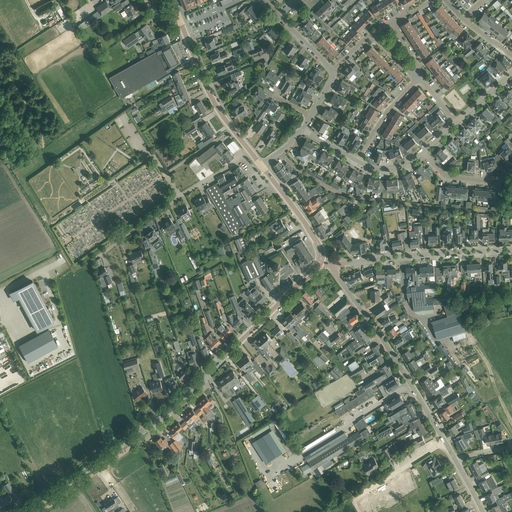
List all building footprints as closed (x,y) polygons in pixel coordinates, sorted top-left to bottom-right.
[(99,13),(85,23),(87,26),(112,9),(113,8),(120,3),(118,1),(119,0),(112,0),(114,3),(110,6),(106,1),(96,8),(98,11),(99,13)] [(204,0),(189,0),(182,3),(184,9),(190,6),(197,3),(201,2),(201,1),(204,0)] [(325,0),(323,3),(331,10),(335,6),(339,11),(341,9),(337,5),(335,2),(333,4),(329,0),(328,0),(327,2),(325,0)] [(389,6),(385,0),(382,0),(380,2),(385,9),(389,6)] [(385,9),(380,2),(375,5),(380,12),(385,9)] [(120,3),(113,8),(116,12),(119,10),(123,7),(120,3)] [(326,15),(331,10),(323,3),(321,5),(322,6),(320,8),(326,15)] [(128,4),(126,6),(126,7),(124,8),(127,12),(126,12),(129,16),(132,19),(139,14),(136,11),(137,10),(134,7),(133,7),(131,4),(129,5),(128,4)] [(244,5),(238,11),(241,14),(247,8),(244,5)] [(380,12),(375,5),(371,8),(376,15),(380,12)] [(441,5),(437,9),(436,8),(433,10),(438,16),(444,10),(441,5)] [(251,6),(245,12),(253,21),(260,14),(259,14),(251,6)] [(322,19),(326,15),(320,8),(318,10),(317,9),(314,11),(322,19)] [(318,20),(320,18),(312,10),(310,12),(318,20)] [(364,14),(370,20),(374,17),(368,10),(364,14)] [(448,14),(444,10),(438,16),(441,20),(448,14)] [(366,24),(370,20),(364,14),(360,18),(366,24)] [(452,18),(448,14),(441,20),(439,22),(442,26),(452,18)] [(483,25),(489,17),(484,14),(478,21),(483,25)] [(483,25),(488,29),(494,21),(496,18),(491,15),(489,17),(483,25)] [(313,25),(305,17),(299,23),(303,26),(302,27),(304,29),(303,31),(305,33),(313,25)] [(366,24),(360,18),(356,22),(362,28),(366,24)] [(446,30),(455,22),(452,18),(442,26),(446,30)] [(404,30),(412,26),(409,21),(401,26),(404,30)] [(499,24),(494,21),(488,29),(493,32),(499,24)] [(362,28),(356,22),(352,25),(354,27),(360,33),(359,32),(362,28)] [(459,25),(455,22),(446,30),(450,34),(459,25)] [(498,36),(503,28),(499,24),(493,32),(498,36)] [(134,33),(124,41),(129,48),(139,40),(137,38),(137,37),(142,34),(147,41),(154,36),(146,25),(139,30),(140,31),(135,34),(134,33)] [(236,25),(223,30),(224,34),(237,28),(236,25)] [(317,30),(313,25),(305,33),(307,35),(309,34),(311,36),(317,30)] [(463,30),(459,25),(450,34),(449,35),(453,40),(456,38),(460,35),(459,33),(463,30)] [(412,26),(404,30),(407,35),(415,30),(412,26)] [(360,33),(354,27),(350,31),(356,37),(360,33)] [(279,35),(272,28),(267,33),(273,40),(276,37),(277,38),(278,36),(278,35),(279,35)] [(410,40),(418,35),(420,33),(417,28),(415,30),(407,35),(410,40)] [(508,31),(503,28),(498,36),(503,39),(505,36),(508,38),(507,38),(508,38),(511,34),(511,33),(511,32),(509,30),(508,31)] [(317,30),(311,36),(313,38),(311,39),(314,42),(321,34),(317,30)] [(356,37),(350,31),(346,35),(352,41),(356,37)] [(463,46),(466,49),(471,45),(468,42),(472,39),(467,32),(457,40),(463,47),(463,46)] [(170,42),(167,35),(152,41),(154,44),(152,45),(155,52),(167,46),(162,48),(161,45),(170,42)] [(342,39),(348,45),(352,41),(346,35),(342,39)] [(410,40),(413,44),(421,39),(418,35),(410,40)] [(326,40),(323,36),(316,43),(320,47),(326,40)] [(218,42),(216,37),(205,41),(209,50),(223,44),(222,41),(218,42)] [(423,44),(421,39),(413,44),(416,49),(423,44)] [(330,44),(326,40),(320,47),(324,51),(330,44)] [(423,44),(416,49),(419,53),(426,48),(429,47),(426,42),(423,44)] [(477,46),(474,48),(477,53),(478,53),(481,57),(483,55),(485,57),(487,55),(485,53),(488,51),(487,50),(487,49),(486,47),(485,48),(483,45),(482,46),(481,44),(481,43),(477,46)] [(156,79),(162,76),(171,71),(172,71),(170,68),(176,65),(181,63),(171,44),(167,46),(155,52),(151,55),(148,56),(109,79),(121,100),(126,97),(126,98),(132,94),(133,95),(138,92),(137,91),(138,90),(156,79)] [(291,46),(288,44),(283,51),(289,55),(290,53),(293,55),(297,48),(293,45),(292,47),(291,46)] [(334,48),(330,44),(324,51),(328,54),(334,48)] [(263,54),(268,52),(265,46),(262,47),(251,51),(252,52),(250,52),(252,56),(253,56),(254,58),(259,56),(263,55),(262,54),(263,54)] [(246,47),(238,50),(240,55),(248,52),(246,47)] [(371,47),(365,53),(369,57),(375,51),(371,47)] [(470,47),(463,53),(466,57),(473,51),(470,47)] [(339,54),(334,48),(328,54),(331,58),(335,55),(337,56),(339,54)] [(429,53),(426,48),(419,53),(422,58),(429,53)] [(375,51),(369,57),(373,61),(379,55),(375,51)] [(220,55),(218,52),(215,53),(216,54),(211,56),(213,62),(228,56),(226,52),(220,55)] [(293,62),(293,63),(296,65),(297,64),(303,67),(306,69),(309,64),(306,62),(308,59),(302,55),(299,60),(296,58),(293,62)] [(377,65),(383,59),(379,55),(373,61),(377,65)] [(426,63),(429,67),(436,62),(433,57),(431,55),(426,59),(428,61),(426,63)] [(495,60),(497,63),(497,62),(499,65),(501,62),(506,68),(508,65),(509,66),(511,64),(510,62),(509,63),(504,56),(501,58),(499,56),(495,60)] [(387,63),(383,59),(377,65),(381,69),(387,63)] [(227,64),(217,68),(219,75),(223,73),(223,74),(227,72),(228,72),(229,71),(234,69),(230,60),(226,62),(227,64)] [(263,68),(268,65),(265,60),(260,63),(263,68)] [(482,60),(476,66),(478,68),(484,62),(484,61),(482,60)] [(439,66),(436,62),(429,67),(432,72),(439,66)] [(503,70),(499,65),(497,62),(497,63),(494,64),(492,62),(488,66),(489,67),(492,71),(494,68),(499,74),(501,72),(502,72),(503,71),(503,70)] [(390,66),(387,63),(381,69),(385,73),(393,64),(390,66)] [(396,68),(393,64),(385,73),(387,70),(390,74),(396,68)] [(345,76),(346,76),(349,78),(351,76),(351,75),(353,73),(354,75),(360,69),(355,65),(352,68),(350,66),(348,68),(347,67),(345,69),(346,70),(343,73),(344,74),(345,76)] [(432,72),(436,76),(443,70),(439,66),(432,72)] [(488,66),(484,69),(486,70),(482,73),(490,82),(493,80),(493,81),(495,79),(494,79),(495,78),(490,73),(492,71),(489,67),(488,66)] [(320,72),(314,68),(308,78),(312,80),(311,82),(315,83),(319,85),(323,78),(320,76),(320,75),(319,73),(320,72)] [(400,72),(396,68),(390,74),(394,78),(400,72)] [(229,81),(226,82),(228,86),(227,86),(228,88),(227,89),(227,90),(227,91),(228,92),(229,92),(230,92),(234,90),(235,91),(236,91),(237,91),(237,90),(238,90),(238,89),(240,87),(239,84),(236,76),(237,76),(239,75),(240,77),(242,75),(243,75),(243,74),(243,73),(242,70),(241,70),(238,72),(231,75),(232,78),(229,79),(229,81)] [(267,75),(264,79),(274,85),(277,81),(278,79),(279,77),(278,76),(270,70),(267,75)] [(446,74),(443,70),(436,76),(439,80),(446,74)] [(168,80),(170,83),(181,78),(179,71),(173,74),(175,78),(168,80)] [(400,72),(394,78),(398,82),(404,76),(400,72)] [(477,75),(474,78),(479,83),(481,81),(486,86),(490,82),(482,73),(479,77),(477,75)] [(439,80),(443,84),(450,79),(446,74),(439,80)] [(288,94),(293,85),(289,82),(290,79),(285,76),(279,87),(282,89),(281,90),(288,94)] [(452,76),(450,79),(443,84),(446,88),(456,81),(452,76)] [(178,87),(184,85),(181,78),(170,83),(170,85),(173,84),(174,85),(174,86),(172,88),(173,89),(178,87)] [(336,90),(345,96),(349,89),(353,91),(356,87),(343,80),(336,90)] [(184,85),(178,87),(180,90),(177,92),(177,93),(174,94),(175,96),(187,91),(184,85)] [(264,93),(265,92),(258,87),(252,95),(257,99),(258,98),(261,101),(258,105),(261,107),(265,101),(263,99),(266,95),(264,93)] [(307,93),(302,90),(297,100),(300,102),(299,102),(307,106),(310,101),(310,100),(312,96),(311,95),(312,94),(314,91),(315,90),(309,87),(307,91),(308,92),(307,93)] [(511,88),(511,89),(509,91),(508,90),(506,92),(506,91),(501,95),(508,102),(511,98),(511,88)] [(415,93),(421,99),(425,95),(419,89),(415,93)] [(387,102),(391,98),(382,90),(379,93),(378,93),(387,102)] [(189,98),(187,91),(175,96),(179,107),(185,103),(184,100),(189,98)] [(375,97),(383,106),(387,102),(378,93),(375,97)] [(421,99),(415,93),(411,97),(420,105),(424,101),(421,99)] [(343,99),(334,94),(331,100),(330,102),(333,104),(333,105),(338,108),(339,105),(343,107),(345,104),(345,105),(347,102),(343,99)] [(171,96),(162,102),(165,107),(174,101),(171,96)] [(375,105),(380,110),(383,106),(375,97),(369,103),(374,106),(375,105)] [(416,109),(420,105),(411,97),(407,101),(416,109)] [(497,112),(499,114),(507,107),(501,100),(499,102),(496,99),(493,102),(493,101),(490,103),(491,104),(490,105),(497,112)] [(168,111),(177,105),(174,101),(161,110),(163,112),(167,110),(168,111)] [(196,104),(194,105),(198,111),(200,114),(199,115),(201,118),(207,115),(205,111),(206,111),(200,101),(196,104)] [(266,103),(262,109),(265,111),(268,107),(271,110),(274,112),(276,109),(278,106),(274,103),(273,102),(272,102),(271,101),(270,103),(267,101),(266,103)] [(416,109),(407,101),(404,104),(410,111),(412,113),(416,109)] [(410,111),(404,104),(400,109),(406,115),(410,111)] [(236,108),(232,111),(234,113),(234,114),(234,115),(235,116),(235,117),(236,117),(242,114),(243,116),(247,114),(246,111),(244,107),(243,107),(242,105),(238,107),(236,108)] [(132,115),(139,111),(136,106),(130,111),(132,115)] [(376,116),(379,111),(371,106),(368,111),(376,116)] [(330,108),(329,111),(326,109),(322,116),(330,121),(333,117),(335,118),(339,112),(330,108)] [(482,112),(483,112),(479,115),(485,122),(489,119),(489,120),(490,119),(493,122),(497,119),(497,118),(498,117),(491,109),(489,111),(487,108),(488,108),(487,108),(482,112)] [(258,116),(256,119),(260,121),(262,119),(266,112),(262,109),(258,116)] [(436,116),(434,118),(441,126),(444,123),(443,123),(445,122),(441,117),(444,115),(440,110),(436,113),(436,114),(436,115),(436,116)] [(284,115),(279,111),(274,118),(280,122),(284,115)] [(373,121),(376,116),(368,111),(366,116),(363,114),(373,121)] [(404,116),(397,112),(394,116),(401,121),(404,116)] [(370,125),(373,121),(363,114),(360,119),(370,125)] [(199,115),(192,119),(194,123),(201,119),(201,118),(199,115)] [(438,128),(441,126),(434,118),(433,116),(429,120),(426,117),(425,115),(422,117),(426,122),(430,127),(433,125),(436,129),(438,128)] [(398,125),(401,121),(394,116),(391,121),(398,125)] [(483,130),(487,127),(483,122),(480,124),(475,118),(473,120),(471,120),(470,120),(470,121),(470,122),(470,123),(468,125),(475,132),(479,128),(480,130),(482,129),(483,130)] [(257,126),(254,130),(261,134),(264,130),(267,126),(269,123),(266,121),(262,119),(260,121),(257,126)] [(361,123),(360,125),(367,130),(370,125),(360,119),(358,121),(361,123)] [(319,122),(318,122),(315,128),(323,133),(329,124),(321,120),(319,122)] [(391,121),(388,125),(395,130),(398,125),(391,121)] [(209,126),(206,122),(198,127),(203,135),(205,134),(207,138),(215,133),(210,125),(209,126)] [(425,126),(421,130),(428,137),(431,135),(430,135),(432,133),(428,129),(430,127),(426,122),(424,124),(425,126)] [(194,125),(186,131),(189,135),(197,129),(194,125)] [(395,130),(388,125),(385,130),(392,134),(395,130)] [(415,132),(413,134),(417,139),(420,137),(423,141),(425,139),(425,140),(428,137),(421,130),(420,128),(415,132)] [(461,138),(464,142),(468,138),(469,140),(471,139),(472,140),(476,137),(472,132),(469,134),(464,128),(462,130),(461,129),(458,132),(459,132),(458,134),(462,138),(461,139),(461,138)] [(275,131),(271,129),(265,138),(266,138),(264,142),(270,145),(275,138),(272,136),(275,131)] [(345,131),(340,129),(336,137),(339,138),(337,141),(343,145),(349,136),(344,133),(345,131)] [(392,134),(385,130),(383,132),(384,133),(382,135),(389,139),(392,134)] [(358,136),(353,133),(349,140),(352,142),(348,148),(355,151),(358,147),(359,146),(360,144),(360,143),(360,142),(358,140),(359,138),(358,137),(358,136)] [(417,139),(413,134),(411,136),(412,138),(408,141),(415,149),(417,147),(417,146),(419,145),(415,141),(417,139)] [(212,135),(198,144),(200,148),(214,139),(212,135)] [(446,144),(453,151),(459,145),(452,138),(450,140),(449,140),(446,142),(447,143),(446,144)] [(318,154),(312,150),(315,145),(306,140),(301,148),(312,155),(316,157),(318,155),(318,154)] [(402,143),(400,145),(404,150),(406,148),(410,153),(412,151),(415,149),(408,141),(407,140),(402,143)] [(234,141),(228,146),(234,154),(241,149),(234,141)] [(213,145),(210,148),(197,158),(203,166),(207,170),(219,160),(223,157),(221,155),(228,150),(222,142),(215,147),(213,145)] [(463,144),(460,147),(465,153),(468,151),(463,144)] [(401,152),(404,150),(400,145),(398,146),(399,148),(394,150),(398,160),(401,158),(403,157),(401,152)] [(301,148),(299,151),(296,157),(301,160),(299,162),(303,165),(307,159),(309,161),(312,155),(301,148)] [(388,150),(385,150),(386,157),(390,156),(392,162),(394,161),(395,161),(398,160),(394,150),(393,148),(388,150)] [(451,165),(455,161),(457,160),(446,148),(443,151),(441,149),(434,155),(441,162),(446,158),(448,161),(451,165)] [(381,157),(386,157),(385,150),(383,150),(383,151),(378,149),(374,160),(379,162),(381,157)] [(223,157),(219,160),(223,165),(227,162),(227,163),(234,157),(228,150),(221,155),(223,157)] [(500,154),(499,152),(496,155),(500,161),(503,158),(506,160),(507,159),(508,159),(511,157),(504,150),(500,154)] [(318,164),(322,166),(329,154),(326,152),(324,151),(321,156),(318,155),(316,157),(313,162),(317,164),(318,164)] [(332,156),(329,154),(322,166),(326,169),(329,171),(333,165),(330,163),(334,157),(332,156)] [(494,157),(489,158),(492,171),(496,170),(495,168),(497,168),(496,164),(500,161),(496,155),(494,157)] [(479,168),(479,159),(469,158),(468,162),(468,171),(467,171),(473,172),(473,171),(474,171),(475,168),(479,168)] [(488,158),(484,159),(480,159),(480,168),(485,167),(486,171),(488,170),(488,172),(492,171),(489,158),(488,158)] [(337,175),(339,172),(344,163),(341,161),(341,162),(339,161),(335,166),(333,165),(329,171),(332,173),(332,172),(337,175)] [(280,177),(286,172),(283,167),(282,168),(278,162),(273,166),(277,171),(276,172),(280,177)] [(344,163),(339,172),(337,175),(342,178),(342,177),(344,179),(348,173),(345,171),(348,166),(347,165),(344,163)] [(427,177),(426,175),(428,172),(424,168),(421,165),(415,170),(418,173),(415,175),(422,182),(427,177)] [(216,177),(219,182),(222,190),(224,189),(229,186),(238,181),(237,180),(245,174),(239,167),(234,171),(236,175),(234,176),(227,181),(224,177),(226,176),(225,173),(216,177)] [(349,178),(354,181),(359,172),(356,171),(354,170),(351,175),(348,173),(344,179),(347,181),(349,178)] [(284,182),(288,179),(290,178),(286,172),(280,177),(284,182)] [(359,172),(354,181),(352,184),(356,187),(357,186),(361,189),(364,182),(360,181),(363,176),(362,175),(362,174),(359,172)] [(414,181),(412,177),(410,173),(403,176),(404,179),(401,180),(406,191),(409,189),(408,187),(412,185),(411,183),(414,181)] [(248,178),(241,183),(233,188),(235,191),(237,189),(239,192),(252,184),(248,178)] [(368,184),(364,182),(361,189),(367,190),(372,191),(375,179),(371,178),(369,178),(368,184)] [(378,179),(375,179),(372,191),(377,192),(378,192),(383,192),(383,186),(379,186),(380,180),(378,180),(378,179)] [(387,186),(383,186),(383,192),(388,192),(388,190),(393,189),(392,179),(388,180),(386,180),(387,186)] [(395,179),(392,179),(393,189),(399,189),(399,191),(404,190),(402,184),(398,185),(398,179),(395,179)] [(318,193),(324,189),(319,185),(315,187),(314,187),(307,193),(298,180),(290,185),(303,202),(309,198),(309,199),(318,193)] [(230,209),(226,200),(225,198),(222,190),(219,182),(207,189),(209,193),(217,208),(233,235),(236,233),(235,233),(242,229),(231,208),(230,209)] [(228,198),(226,200),(230,209),(231,208),(251,197),(249,195),(256,191),(252,184),(239,192),(236,194),(238,197),(230,201),(228,198)] [(442,192),(441,206),(445,206),(446,198),(451,198),(451,195),(452,186),(448,185),(448,187),(446,186),(446,187),(446,188),(443,188),(443,187),(442,192)] [(224,189),(222,190),(225,198),(228,197),(227,193),(232,190),(229,186),(224,189)] [(421,186),(418,189),(422,196),(426,194),(421,186)] [(489,189),(488,202),(494,202),(497,203),(497,199),(497,197),(497,196),(498,192),(497,192),(497,193),(495,193),(495,192),(495,191),(493,191),(493,190),(489,189)] [(330,193),(327,195),(331,200),(338,195),(331,192),(330,193)] [(231,208),(242,229),(243,229),(252,223),(246,213),(252,209),(250,207),(256,203),(257,206),(256,207),(257,209),(256,210),(259,215),(268,209),(260,197),(257,193),(251,197),(231,208)] [(195,201),(197,205),(201,211),(212,204),(207,196),(204,198),(203,196),(195,201)] [(310,214),(314,211),(319,207),(317,205),(326,199),(324,196),(318,200),(308,208),(309,209),(307,210),(310,214)] [(310,199),(307,201),(303,204),(306,208),(308,207),(308,208),(318,200),(316,198),(311,201),(310,199)] [(346,215),(347,215),(351,221),(359,214),(356,210),(353,212),(347,204),(346,205),(345,204),(338,210),(343,217),(346,215)] [(377,205),(368,211),(370,213),(370,212),(372,214),(375,212),(374,210),(379,207),(377,205)] [(191,215),(186,206),(177,211),(182,219),(191,215)] [(319,211),(310,217),(315,225),(321,220),(322,221),(325,219),(321,213),(319,211)] [(351,221),(347,215),(342,219),(347,224),(351,221)] [(165,223),(162,225),(167,232),(170,236),(176,231),(174,229),(176,227),(174,224),(169,218),(166,220),(167,221),(165,223)] [(276,221),(270,225),(272,229),(275,227),(279,234),(280,233),(282,237),(289,232),(288,231),(290,231),(287,226),(285,225),(286,225),(285,224),(284,225),(281,221),(278,223),(276,221)] [(322,224),(315,228),(319,235),(324,232),(324,231),(326,230),(322,224)] [(422,243),(422,238),(421,234),(423,234),(422,225),(414,226),(415,234),(415,236),(417,235),(417,239),(418,239),(419,243),(422,243)] [(324,232),(319,235),(321,239),(333,231),(331,227),(326,230),(324,231),(324,232)] [(435,234),(432,234),(428,234),(428,238),(428,243),(438,243),(438,234),(439,234),(439,229),(439,227),(435,228),(435,234)] [(478,241),(478,228),(474,228),(474,229),(468,230),(468,234),(470,234),(470,242),(478,241)] [(180,229),(177,230),(179,235),(178,236),(179,239),(180,239),(182,244),(186,242),(184,237),(180,229)] [(442,229),(442,235),(442,240),(444,240),(444,242),(451,242),(451,237),(453,237),(453,232),(446,232),(446,229),(442,229)] [(145,236),(148,240),(149,241),(150,241),(151,243),(153,246),(161,240),(159,237),(157,235),(154,230),(151,232),(150,232),(148,233),(148,234),(145,236)] [(407,239),(406,234),(406,232),(402,233),(398,233),(399,240),(392,241),(393,249),(403,248),(402,240),(407,239)] [(359,253),(366,252),(365,248),(367,247),(368,247),(369,246),(369,245),(369,244),(368,243),(367,243),(366,242),(365,242),(364,242),(356,243),(356,245),(352,245),(350,242),(344,234),(337,239),(343,248),(345,246),(350,253),(359,251),(359,253)] [(417,235),(415,236),(415,234),(410,234),(411,247),(419,246),(419,243),(418,239),(417,239),(417,235)] [(242,237),(235,240),(240,253),(247,250),(246,247),(244,243),(243,240),(242,237)] [(297,244),(294,245),(293,243),(289,246),(291,248),(287,250),(290,255),(294,253),(296,252),(300,257),(297,259),(296,258),(294,260),(298,267),(300,266),(313,257),(301,238),(295,242),(297,244)] [(384,239),(376,240),(377,250),(385,249),(384,246),(387,245),(386,239),(384,239)] [(263,247),(265,251),(274,247),(272,242),(263,247)] [(151,247),(146,249),(153,270),(160,267),(156,257),(154,257),(151,247)] [(130,254),(132,259),(133,263),(144,258),(141,250),(133,254),(133,253),(130,254)] [(258,276),(259,278),(260,278),(261,279),(268,291),(275,286),(273,283),(276,281),(275,280),(268,268),(261,254),(246,261),(241,263),(240,264),(249,282),(255,280),(254,278),(258,276)] [(284,272),(287,275),(294,270),(289,262),(281,267),(282,266),(282,265),(281,265),(281,264),(281,263),(280,263),(279,262),(278,262),(277,262),(276,262),(275,263),(274,264),(274,265),(274,266),(274,267),(274,268),(275,269),(276,270),(277,270),(281,277),(280,274),(284,272)] [(507,262),(500,262),(500,266),(499,266),(499,271),(501,271),(501,274),(503,275),(504,275),(505,278),(509,278),(509,276),(509,270),(507,270),(507,262)] [(484,267),(484,272),(488,271),(488,285),(492,284),(495,284),(495,279),(492,279),(492,271),(493,271),(492,263),(486,263),(486,267),(484,267)] [(108,272),(104,267),(98,272),(101,276),(98,278),(104,286),(113,279),(109,274),(110,273),(108,272)] [(407,268),(406,268),(406,273),(406,274),(407,274),(407,275),(410,275),(410,278),(408,278),(408,281),(407,281),(407,287),(419,286),(419,285),(419,284),(419,279),(418,279),(418,274),(418,269),(415,270),(415,268),(410,268),(410,267),(407,267),(407,268)] [(388,269),(388,274),(388,276),(388,277),(389,288),(390,288),(391,287),(392,287),(392,286),(392,285),(393,285),(392,276),(396,276),(396,274),(396,272),(396,269),(391,269),(391,268),(388,268),(388,269)] [(364,272),(366,276),(366,278),(373,275),(371,269),(364,272)] [(384,269),(376,270),(376,275),(377,277),(377,280),(385,280),(385,277),(384,274),(384,269)] [(363,279),(360,271),(344,278),(346,283),(347,283),(348,285),(352,284),(353,285),(355,285),(356,285),(357,284),(357,283),(357,282),(357,281),(363,279)] [(199,279),(202,287),(207,285),(205,277),(199,279)] [(199,279),(193,281),(196,290),(202,288),(199,279)] [(17,296),(35,330),(52,321),(30,280),(8,292),(11,299),(17,296)] [(121,281),(117,283),(121,296),(125,295),(121,281)] [(437,284),(428,285),(429,294),(429,296),(437,296),(437,284)] [(250,291),(251,292),(255,297),(262,303),(266,299),(260,292),(262,291),(256,285),(253,288),(250,291)] [(407,287),(406,287),(408,298),(408,302),(413,301),(413,302),(414,311),(434,309),(434,304),(443,303),(447,317),(458,313),(453,296),(448,296),(437,297),(433,297),(433,298),(426,299),(425,296),(425,295),(426,295),(424,285),(419,285),(419,286),(407,287)] [(301,296),(304,300),(310,306),(313,303),(312,302),(314,301),(311,297),(313,295),(309,290),(307,293),(305,291),(301,296)] [(314,293),(319,298),(323,295),(318,290),(314,293)] [(372,301),(377,301),(379,301),(379,291),(371,291),(371,297),(372,297),(372,301)] [(255,297),(251,292),(248,295),(259,306),(262,303),(255,297)] [(229,297),(232,302),(235,312),(241,309),(240,307),(235,295),(229,297)] [(351,304),(346,298),(332,311),(337,317),(338,316),(340,319),(350,311),(347,308),(351,304)] [(223,315),(220,305),(219,302),(214,304),(215,307),(219,316),(223,315)] [(246,302),(241,306),(240,307),(241,309),(242,314),(245,313),(246,314),(245,314),(248,317),(250,315),(250,316),(252,314),(251,313),(254,310),(246,302)] [(298,317),(301,315),(303,318),(306,315),(305,314),(309,311),(302,303),(294,311),(296,313),(295,314),(298,317)] [(379,309),(375,311),(375,312),(374,313),(376,315),(377,314),(378,317),(384,313),(385,315),(389,313),(392,310),(395,308),(399,305),(398,303),(387,310),(386,309),(384,305),(379,309)] [(319,304),(315,309),(323,317),(326,314),(323,311),(325,310),(319,304)] [(211,327),(215,326),(209,310),(205,311),(211,327)] [(291,313),(286,318),(304,336),(306,334),(297,325),(299,322),(297,320),(294,317),(291,313)] [(447,317),(432,321),(438,340),(465,332),(459,313),(458,313),(447,317)] [(230,323),(232,325),(236,329),(242,322),(237,317),(234,320),(231,314),(228,315),(231,323),(230,323)] [(348,318),(343,322),(345,325),(346,324),(348,327),(347,328),(349,330),(355,326),(353,324),(355,323),(359,320),(355,315),(352,317),(351,316),(348,318)] [(385,319),(381,321),(382,322),(382,323),(382,324),(383,324),(385,327),(391,323),(392,325),(398,321),(395,316),(389,319),(388,317),(385,319)] [(209,330),(207,322),(206,323),(204,317),(200,318),(202,324),(205,332),(209,330)] [(286,318),(282,322),(286,325),(288,328),(291,331),(293,328),(302,338),(304,336),(286,318)] [(221,323),(219,325),(229,336),(233,332),(229,328),(227,326),(223,321),(221,323)] [(219,325),(216,327),(221,332),(219,333),(221,336),(225,339),(229,336),(219,325)] [(283,331),(282,329),(278,325),(272,331),(277,336),(280,339),(283,336),(280,333),(283,331)] [(401,331),(402,333),(408,330),(405,325),(395,331),(393,327),(387,331),(392,337),(397,334),(401,331)] [(357,334),(359,337),(365,333),(361,327),(355,331),(352,333),(354,336),(357,334)] [(408,330),(402,333),(400,335),(401,337),(398,338),(394,341),(398,347),(416,335),(411,328),(408,330)] [(298,342),(288,331),(285,334),(295,345),(298,342)] [(343,336),(333,344),(335,346),(337,344),(338,344),(345,338),(346,338),(350,335),(348,331),(342,336),(343,336)] [(212,332),(208,336),(218,346),(221,342),(216,337),(214,338),(212,336),(214,335),(212,332)] [(322,332),(318,336),(324,342),(328,338),(327,336),(323,332),(322,332)] [(339,332),(330,339),(333,344),(343,336),(342,336),(339,332)] [(49,333),(19,349),(29,367),(58,350),(49,333)] [(197,344),(193,333),(189,334),(193,346),(197,344)] [(252,343),(267,360),(271,356),(267,352),(268,350),(269,349),(266,346),(272,340),(266,333),(257,341),(256,340),(252,343)] [(363,343),(366,342),(370,339),(365,333),(359,337),(346,346),(348,349),(350,348),(352,351),(356,348),(354,345),(358,342),(360,345),(363,343)] [(208,344),(210,346),(214,350),(218,346),(208,336),(207,335),(205,337),(206,338),(210,342),(208,344)] [(196,340),(201,352),(203,357),(208,355),(207,350),(206,347),(204,348),(201,340),(201,341),(200,338),(196,340)] [(159,344),(153,346),(156,357),(159,356),(158,353),(161,352),(159,344)] [(372,348),(374,352),(368,356),(370,359),(383,351),(378,344),(372,348)] [(281,356),(275,361),(278,365),(288,357),(280,347),(276,350),(281,356)] [(193,364),(194,366),(200,364),(196,352),(194,349),(187,352),(189,359),(191,365),(193,364)] [(406,351),(402,354),(406,361),(411,358),(415,355),(416,356),(418,355),(421,353),(420,352),(418,349),(413,352),(411,353),(408,350),(406,351)] [(412,360),(408,363),(412,370),(417,368),(419,366),(422,364),(420,360),(424,358),(426,360),(430,358),(426,351),(423,353),(422,354),(418,356),(412,360)] [(320,356),(319,357),(321,359),(325,362),(328,359),(325,356),(322,353),(321,355),(320,356)] [(378,365),(380,364),(385,361),(381,354),(376,357),(370,360),(372,364),(376,361),(378,365)] [(180,365),(180,367),(177,369),(180,372),(178,374),(184,380),(189,374),(184,369),(187,368),(185,365),(186,364),(183,355),(177,357),(180,365)] [(247,355),(243,359),(249,368),(251,370),(252,371),(252,370),(254,368),(256,368),(261,375),(264,373),(256,362),(254,364),(252,361),(247,355)] [(240,361),(238,362),(241,366),(243,369),(245,371),(249,368),(243,359),(242,359),(241,359),(240,360),(240,361)] [(126,369),(139,365),(137,360),(124,364),(126,369)] [(347,365),(351,371),(358,366),(354,360),(347,365)] [(154,364),(157,373),(153,375),(155,382),(150,383),(151,387),(151,388),(152,391),(153,392),(163,389),(160,380),(159,381),(158,377),(164,376),(159,362),(154,364)] [(277,371),(272,365),(269,367),(267,364),(262,367),(270,377),(277,371)] [(366,390),(382,380),(387,378),(386,377),(392,373),(386,364),(380,368),(379,369),(381,373),(363,384),(366,390)] [(429,364),(423,367),(426,372),(432,368),(429,364)] [(441,365),(441,364),(429,371),(432,375),(439,370),(441,368),(440,366),(441,365)] [(344,373),(336,366),(329,373),(336,380),(338,378),(339,379),(344,373)] [(361,373),(358,367),(349,372),(352,378),(361,373)] [(233,371),(225,377),(232,386),(236,383),(235,382),(239,379),(233,371)] [(248,372),(246,373),(244,375),(250,382),(254,379),(248,372)] [(167,387),(169,386),(173,390),(179,384),(174,380),(171,377),(164,379),(167,387)] [(232,386),(225,377),(217,382),(223,390),(226,388),(227,389),(232,386)] [(428,377),(425,379),(421,382),(423,385),(422,386),(423,387),(424,387),(425,388),(433,383),(431,380),(430,381),(428,377)] [(399,385),(398,384),(399,384),(397,381),(395,378),(383,385),(387,392),(399,385)] [(437,381),(433,383),(425,388),(426,389),(425,390),(426,392),(427,391),(429,394),(436,390),(435,389),(438,387),(439,386),(439,385),(439,384),(437,381)] [(444,385),(438,389),(440,393),(447,389),(451,387),(451,386),(450,383),(445,386),(444,385)] [(147,394),(144,390),(142,387),(132,393),(138,401),(137,400),(143,396),(143,397),(147,394)] [(375,395),(371,389),(366,392),(369,398),(370,398),(369,397),(374,395),(375,395)] [(436,398),(432,401),(436,407),(442,404),(445,402),(443,398),(442,396),(449,393),(447,389),(440,393),(442,395),(438,397),(436,398)] [(457,393),(447,400),(449,404),(459,397),(457,394),(457,393)] [(258,395),(256,397),(249,402),(256,412),(265,405),(258,395)] [(388,402),(389,402),(385,405),(389,411),(392,408),(393,409),(404,402),(402,399),(402,398),(401,396),(400,396),(399,395),(388,402)] [(206,397),(202,400),(207,406),(211,402),(212,403),(214,401),(211,397),(208,399),(206,397)] [(240,397),(232,401),(247,425),(254,420),(240,397)] [(339,416),(359,404),(356,398),(335,410),(339,416),(339,417),(339,416)] [(202,400),(198,404),(200,407),(198,409),(202,413),(204,411),(206,413),(206,414),(208,416),(213,412),(207,406),(202,400)] [(277,402),(272,406),(275,410),(280,406),(277,402)] [(389,415),(392,421),(399,417),(401,415),(414,409),(410,403),(401,408),(402,409),(398,411),(397,410),(389,415)] [(443,420),(444,421),(450,417),(447,412),(449,411),(449,412),(453,410),(451,407),(449,405),(444,408),(445,411),(440,414),(441,417),(443,420)] [(417,414),(414,409),(401,415),(399,417),(399,418),(400,419),(402,418),(404,421),(416,414),(416,415),(417,414)] [(192,410),(188,414),(193,419),(195,422),(200,418),(198,416),(201,414),(197,410),(195,412),(192,410)] [(466,414),(464,410),(453,417),(455,421),(466,414)] [(188,414),(184,417),(186,420),(184,422),(188,426),(189,428),(192,426),(196,422),(195,422),(193,419),(188,414)] [(210,429),(209,422),(204,416),(201,418),(204,422),(203,422),(205,423),(206,422),(207,423),(206,424),(207,427),(208,427),(208,429),(210,429)] [(409,428),(409,429),(409,431),(410,430),(412,429),(422,424),(419,419),(415,421),(413,422),(411,423),(409,424),(410,427),(409,428)] [(359,421),(355,424),(359,431),(364,428),(363,428),(359,421)] [(464,433),(473,430),(471,422),(466,424),(467,428),(463,429),(464,433)] [(178,423),(174,427),(180,432),(184,428),(185,429),(187,427),(183,423),(181,425),(178,423)] [(454,425),(453,426),(448,428),(453,435),(459,432),(457,428),(460,426),(458,423),(454,425)] [(422,424),(412,429),(415,434),(417,437),(420,435),(421,435),(426,432),(422,424)] [(393,432),(389,434),(390,436),(394,434),(398,432),(405,428),(404,425),(396,430),(393,432)] [(174,427),(170,430),(173,433),(170,435),(174,439),(176,437),(175,436),(180,432),(174,427)] [(320,455),(308,462),(313,470),(324,463),(353,445),(353,446),(364,439),(371,435),(369,432),(366,427),(364,428),(359,431),(348,437),(348,438),(320,455)] [(390,427),(376,435),(379,440),(389,434),(393,432),(390,427)] [(300,452),(335,431),(333,428),(298,449),(300,452)] [(272,429),(251,442),(264,464),(285,451),(272,429)] [(409,432),(400,437),(401,440),(412,434),(410,430),(409,431),(408,431),(409,432)] [(473,436),(470,432),(458,436),(460,439),(456,441),(461,450),(465,447),(466,448),(469,446),(466,440),(473,436)] [(495,443),(503,442),(501,433),(493,434),(495,443)] [(495,443),(493,434),(485,436),(487,445),(495,443)] [(160,437),(155,441),(158,445),(160,448),(162,451),(168,447),(166,444),(167,443),(168,443),(168,442),(165,438),(162,440),(160,437)] [(413,450),(424,444),(425,443),(422,437),(417,440),(410,444),(413,450)] [(239,441),(253,481),(261,478),(246,438),(239,441)] [(175,440),(172,443),(178,450),(182,447),(178,441),(176,439),(175,440)] [(172,443),(169,445),(174,453),(178,450),(172,443)] [(382,451),(388,459),(393,457),(391,454),(387,447),(382,451)] [(432,459),(431,457),(428,459),(429,461),(426,462),(429,467),(427,468),(432,476),(434,475),(435,476),(443,471),(440,466),(441,465),(437,459),(436,460),(434,457),(432,459)] [(379,466),(376,462),(374,459),(367,463),(368,465),(364,468),(369,475),(376,470),(375,469),(379,466)] [(167,462),(162,463),(167,476),(171,474),(167,462)] [(479,466),(477,462),(470,465),(475,476),(482,472),(482,473),(484,476),(489,474),(487,470),(482,472),(481,468),(480,469),(479,466)] [(301,468),(305,474),(313,470),(309,463),(301,468)] [(448,481),(445,483),(447,486),(449,491),(452,489),(453,488),(458,486),(454,479),(453,479),(451,475),(447,478),(448,481)] [(176,476),(166,482),(167,485),(178,479),(176,476)] [(400,484),(397,485),(401,494),(401,493),(405,492),(405,493),(412,489),(411,489),(410,486),(416,483),(417,487),(418,487),(414,478),(413,478),(414,480),(407,483),(407,481),(405,477),(398,481),(400,484)] [(483,481),(479,483),(479,484),(479,483),(483,490),(483,491),(487,489),(490,487),(491,490),(497,487),(496,484),(493,486),(489,478),(486,480),(483,481)] [(260,479),(255,482),(258,488),(264,485),(260,479)] [(9,493),(13,490),(8,483),(3,486),(9,493)] [(492,492),(486,495),(489,503),(495,500),(496,499),(499,498),(497,494),(501,492),(501,491),(499,488),(498,486),(497,487),(491,490),(492,492)] [(391,489),(389,487),(381,492),(385,498),(383,499),(384,499),(388,505),(395,501),(396,504),(401,501),(401,502),(402,502),(401,501),(398,496),(399,495),(394,487),(391,489)] [(498,505),(492,508),(493,511),(505,511),(507,511),(508,510),(506,507),(505,506),(504,507),(504,506),(502,504),(502,503),(505,502),(505,501),(511,497),(511,491),(509,493),(499,498),(496,499),(499,505),(498,505)] [(449,496),(451,499),(452,502),(457,500),(460,506),(465,504),(460,494),(457,495),(455,492),(449,496)] [(2,497),(0,498),(0,508),(1,510),(6,507),(8,506),(9,505),(14,501),(9,494),(6,497),(3,499),(2,497)] [(106,506),(102,509),(104,511),(110,511),(109,511),(109,510),(112,508),(121,501),(118,496),(114,499),(113,498),(104,504),(106,506)]
